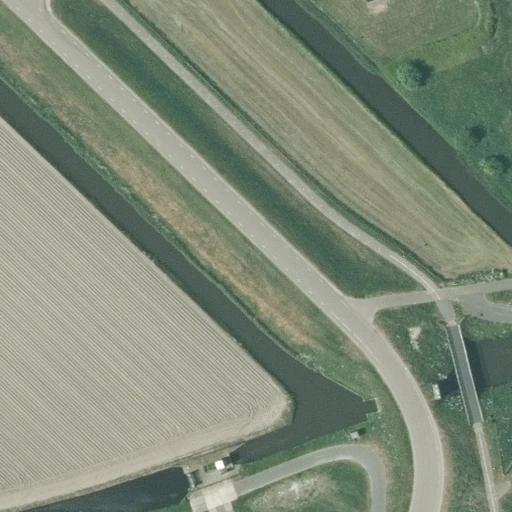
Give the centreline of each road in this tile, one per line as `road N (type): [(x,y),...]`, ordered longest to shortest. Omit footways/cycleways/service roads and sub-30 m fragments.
road 1 (tertiary): [(424,511),(427,448),(387,364),(17,0)]
road 2 (track): [(338,309),(466,291),(488,311),(511,313)]
